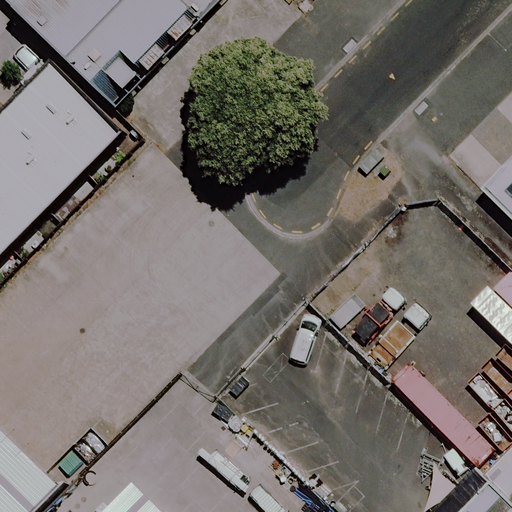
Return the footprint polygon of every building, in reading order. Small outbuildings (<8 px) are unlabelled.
[(0,0),(0,33),(88,121),(207,0),(0,0)] [(511,153),(459,208),(511,258),(511,153)] [(474,496),(490,511),(511,511),(511,437),(463,485),(474,496)] [(0,465),(0,511),(26,511),(36,502),(0,465)] [(490,511),(474,496),(457,511),(490,511)] [(126,511),(112,498),(98,511),(126,511)]
